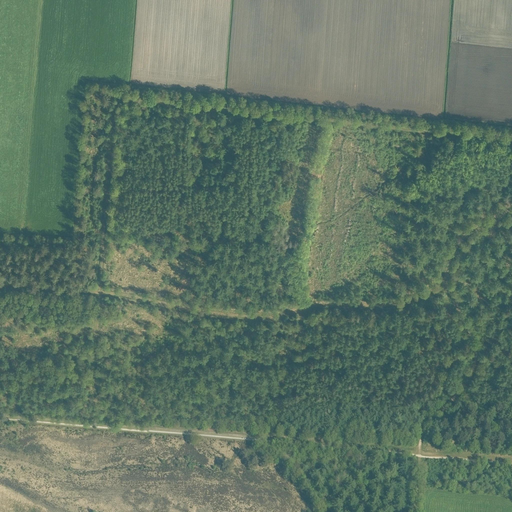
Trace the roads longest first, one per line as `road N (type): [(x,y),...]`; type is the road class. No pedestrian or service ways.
road 1 (track): [(111,428),(92,375),(119,98),(511,139)]
road 2 (track): [(0,288),(129,295),(269,317),(315,303),(401,303),(447,281)]
road 3 (track): [(420,452),(0,415)]
road 4 (track): [(420,452),(422,431),(460,394),(475,357),(447,281)]
road 5 (track): [(273,442),(300,306)]
